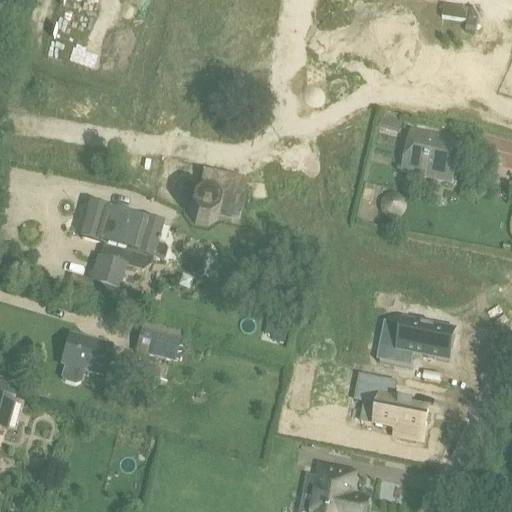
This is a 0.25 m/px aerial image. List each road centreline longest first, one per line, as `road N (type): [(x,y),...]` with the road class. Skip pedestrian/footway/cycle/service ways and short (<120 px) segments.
road 1 (residential): [(132,143),(243,160),(268,147),(297,0)]
road 2 (residential): [(427,511),(511,344)]
road 3 (residential): [(163,0),(132,143)]
road 4 (residential): [(0,124),(132,143)]
